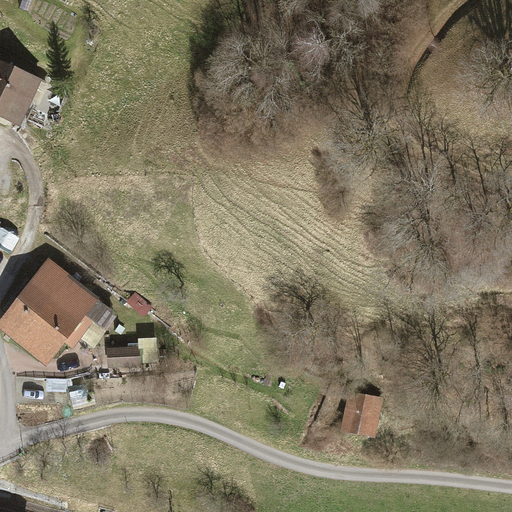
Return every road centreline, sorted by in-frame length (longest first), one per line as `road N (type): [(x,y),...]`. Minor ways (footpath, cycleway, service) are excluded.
road 1 (unclassified): [(511,487),(316,469),(204,426),(141,413),(90,419),(5,447)]
road 2 (track): [(462,0),(408,60),(398,92),(403,115),(438,145),(511,174)]
road 3 (track): [(0,293),(35,208),(31,166),(0,137)]
